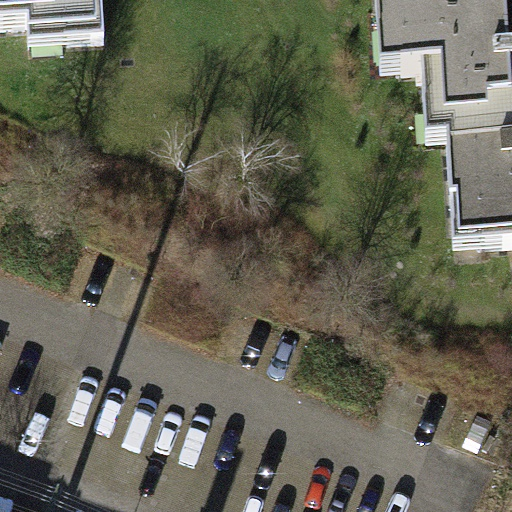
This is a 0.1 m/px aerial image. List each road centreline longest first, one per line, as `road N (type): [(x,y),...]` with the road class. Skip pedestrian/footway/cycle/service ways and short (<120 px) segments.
road 1 (motorway): [(511,509),(0,305)]
road 2 (motorway): [(0,461),(118,511)]
